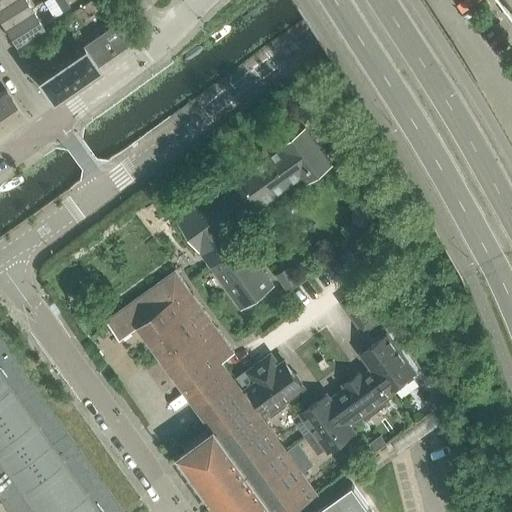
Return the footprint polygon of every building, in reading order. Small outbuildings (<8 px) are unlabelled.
[(32,8),(26,0),(5,0),(0,3),(0,19),(4,25),(32,8)] [(70,7),(65,0),(56,0),(55,1),(62,11),(70,7)] [(511,0),(500,0),(511,16),(511,0)] [(106,1),(101,5),(114,24),(84,45),(36,78),(50,98),(51,97),(52,98),(71,86),(70,85),(70,84),(72,87),(80,82),(78,79),(79,80),(99,66),(98,65),(109,57),(108,56),(133,39),(120,20),(119,21),(106,1)] [(32,8),(4,25),(14,43),(43,25),(32,8)] [(448,46),(368,99),(403,155),(435,212),(511,171),(511,148),(487,105),(473,81),(454,50),(450,45),(448,46)] [(6,88),(0,92),(0,116),(8,127),(25,116),(6,88)] [(264,144),(263,153),(265,156),(254,164),(276,195),(300,178),(303,183),(331,163),(305,127),(282,144),(280,141),(271,139),(264,144)] [(254,164),(178,219),(212,265),(243,242),(232,227),(276,195),(254,164)] [(511,171),(435,212),(465,272),(511,249),(511,171)] [(243,242),(212,265),(242,307),(273,284),(243,242)] [(289,266),(277,274),(286,288),(298,280),(289,266)] [(175,269),(162,279),(176,298),(182,307),(195,297),(175,269)] [(162,279),(106,319),(120,338),(138,325),(176,298),(162,279)] [(363,286),(343,301),(350,311),(370,297),(367,294),(368,293),(363,286)] [(195,297),(182,307),(188,315),(199,331),(200,332),(214,322),(195,297)] [(370,297),(350,311),(356,320),(376,306),(370,297)] [(176,298),(138,325),(151,342),(188,315),(182,307),(176,298)] [(376,306),(356,320),(363,330),(383,316),(376,306)] [(188,315),(151,342),(162,358),(199,331),(188,315)] [(214,322),(200,332),(211,347),(221,361),(235,351),(214,322)] [(211,347),(200,332),(199,331),(162,358),(174,374),(211,347)] [(387,333),(362,352),(373,368),(374,367),(389,389),(390,388),(393,386),(396,390),(414,377),(411,373),(415,370),(387,333)] [(123,511),(0,338),(0,497),(10,511),(123,511)] [(223,363),(221,361),(211,347),(174,374),(186,390),(223,363)] [(279,364),(271,354),(248,371),(256,381),(248,387),(267,413),(269,411),(272,415),(286,405),(283,401),(304,386),(302,383),(302,380),(297,373),(294,372),(285,360),(279,364)] [(223,363),(186,390),(197,405),(234,379),(223,363)] [(347,387),(333,397),(352,423),(363,415),(365,419),(387,403),(385,399),(393,393),(390,388),(389,389),(374,367),(373,368),(363,375),(361,372),(349,380),(344,384),(347,387)] [(234,379),(197,405),(214,429),(233,454),(270,427),(253,404),(245,394),(234,379)] [(354,431),(350,424),(352,423),(333,397),(331,398),(327,393),(301,412),(305,417),(313,429),(305,434),(305,435),(309,433),(322,450),(326,447),(329,449),(354,431)] [(440,393),(428,401),(434,409),(445,401),(440,393)] [(297,423),(305,434),(313,429),(305,417),(297,423)] [(270,427),(233,454),(268,502),(305,475),(270,427)] [(214,429),(180,454),(222,511),(274,511),(268,502),(233,454),(214,429)] [(381,435),(370,443),(375,450),(386,442),(381,435)] [(305,475),(268,502),(274,511),(290,511),(317,493),(316,492),(311,484),(305,475)] [(373,511),(353,483),(312,511),(373,511)]
